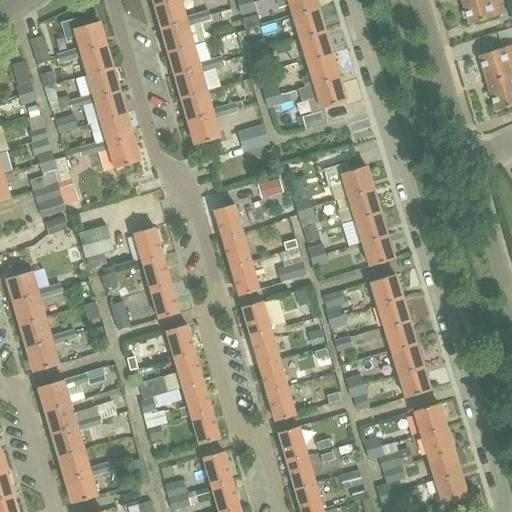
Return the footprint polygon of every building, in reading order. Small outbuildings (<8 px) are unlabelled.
[(180,0),(173,0),(155,6),(161,29),(209,15),(207,10),(185,16),(180,0)] [(314,0),(275,0),(278,8),(289,4),(292,16),(317,8),(314,0)] [(461,0),(469,24),(504,13),(500,0),(461,0)] [(253,3),(239,7),(241,15),(256,11),(253,3)] [(317,8),(292,16),(300,39),(324,31),(317,8)] [(231,9),(220,12),(222,20),(230,18),(233,14),(231,9)] [(258,14),(242,19),(246,29),(261,25),(258,14)] [(209,15),(161,29),(168,52),(193,45),(188,26),(210,19),(209,15)] [(78,47),(55,54),(57,59),(105,45),(98,21),(78,27),(75,18),(61,23),(65,38),(75,35),(78,47)] [(324,31),(300,39),(307,62),(332,54),(324,31)] [(41,37),(29,40),(37,63),(48,60),(41,37)] [(263,39),(249,43),(252,53),(266,49),(263,39)] [(511,44),(478,55),(487,83),(511,75),(509,66),(511,64),(511,44)] [(105,45),(57,59),(58,64),(81,57),(87,75),(112,68),(105,45)] [(193,45),(168,52),(175,75),(223,61),(221,56),(199,63),(193,45)] [(266,49),(252,53),(254,62),(269,58),(266,49)] [(311,75),(301,78),(304,88),(314,85),(339,77),(332,54),(307,62),(311,75)] [(223,61),(175,75),(181,98),(207,91),(201,71),(224,65),(223,61)] [(92,94),(69,101),(70,105),(119,91),(112,68),(87,75),(92,94)] [(51,70),(40,73),(44,88),(55,85),(51,70)] [(267,74),(259,77),(261,85),(270,82),(267,74)] [(511,75),(487,83),(495,111),(511,105),(511,75)] [(304,88),(299,89),(303,101),(317,97),(321,108),(346,101),(339,77),(314,85),(304,88)] [(21,85),(15,86),(18,95),(34,91),(32,83),(30,83),(30,82),(21,85)] [(277,85),(262,90),(265,99),(280,95),(277,85)] [(34,91),(18,95),(21,105),(36,101),(34,91)] [(119,91),(70,105),(72,109),(83,106),(89,125),(100,121),(126,114),(119,91)] [(207,91),(181,98),(188,121),(214,114),(235,108),(234,104),(212,110),(207,91)] [(280,95),(265,99),(267,108),(296,100),(294,91),(280,95)] [(66,96),(56,99),(59,109),(69,106),(66,96)] [(241,102),(234,104),(235,108),(236,112),(243,110),(241,102)] [(38,105),(28,108),(30,117),(41,114),(38,105)] [(214,114),(188,121),(195,145),(220,138),(217,126),(215,118),(236,112),(235,108),(214,114)] [(247,111),(225,116),(228,126),(249,121),(247,111)] [(310,115),(302,118),(304,124),(306,130),(328,123),(324,111),(310,115)] [(30,117),(25,118),(32,141),(47,137),(41,114),(30,117)] [(95,142),(80,147),(81,152),(132,137),(126,114),(100,121),(100,122),(105,139),(95,142)] [(73,115),(55,120),(59,133),(76,127),(73,115)] [(263,125),(238,132),(244,151),(268,144),(263,125)] [(47,137),(32,141),(39,165),(54,161),(54,158),(48,139),(47,137)] [(132,137),(81,152),(82,156),(98,152),(104,171),(114,168),(139,161),(132,137)] [(56,167),(54,168),(58,184),(70,180),(64,159),(57,161),(54,161),(56,167)] [(54,161),(39,165),(43,178),(45,187),(57,184),(58,184),(54,168),(56,167),(54,161)] [(346,162),(323,169),(328,186),(343,182),(348,197),(373,189),(369,177),(366,166),(349,171),(346,162)] [(4,175),(0,176),(0,201),(11,199),(6,184),(15,181),(13,173),(4,175)] [(278,177),(256,183),(260,197),(282,190),(278,177)] [(43,178),(30,182),(32,191),(45,187),(43,178)] [(58,184),(57,184),(61,200),(74,196),(75,196),(71,180),(70,180),(58,184)] [(45,187),(32,191),(37,207),(61,200),(57,184),(45,187)] [(373,189),(348,197),(355,220),(380,212),(373,189)] [(308,199),(294,203),(297,213),(311,208),(308,199)] [(61,200),(37,207),(40,217),(40,219),(65,212),(64,206),(61,200)] [(235,204),(214,210),(222,238),(243,233),(235,204)] [(311,208),(297,213),(299,217),(300,221),(307,218),(314,216),(311,208)] [(380,212),(355,220),(362,243),(387,235),(380,212)] [(307,218),(300,221),(302,228),(314,224),(316,223),(314,216),(307,218)] [(63,217),(45,223),(48,234),(67,228),(63,217)] [(105,224),(78,232),(86,258),(102,253),(113,250),(105,224)] [(314,224),(302,228),(307,242),(318,238),(314,224)] [(154,227),(133,233),(142,262),(162,256),(154,227)] [(243,233),(222,238),(230,267),(251,261),(243,233)] [(387,235),(362,243),(369,267),(394,259),(387,235)] [(295,238),(277,243),(280,252),(297,247),(295,238)] [(321,244),(308,248),(311,257),(324,254),(321,244)] [(324,254),(311,257),(314,267),(327,263),(324,254)] [(162,256),(142,262),(150,290),(170,284),(162,256)] [(251,261),(230,267),(239,296),(259,290),(251,261)] [(289,265),(277,269),(281,282),(305,275),(302,262),(289,265)] [(32,271),(7,278),(14,302),(61,288),(59,283),(37,289),(32,271)] [(112,272),(99,276),(104,289),(117,285),(112,272)] [(395,274),(370,282),(377,305),(402,297),(395,274)] [(170,284),(150,290),(158,319),(179,313),(170,284)] [(61,288),(14,302),(20,325),(46,318),(40,299),(62,293),(61,288)] [(307,291),(296,295),(299,306),(311,302),(307,291)] [(340,291),(323,296),(326,307),(343,303),(340,291)] [(402,297),(377,305),(384,328),(409,320),(402,297)] [(121,301),(109,305),(117,329),(129,325),(121,301)] [(262,301),(241,307),(249,336),(270,329),(262,301)] [(95,302),(84,305),(88,320),(100,317),(95,302)] [(340,306),(326,310),(329,320),(343,316),(340,306)] [(343,316),(329,320),(331,328),(345,324),(343,316)] [(46,318),(20,325),(27,348),(75,334),(73,330),(51,336),(46,318)] [(409,320),(384,328),(391,351),(416,344),(409,320)] [(186,324),(165,330),(173,359),(194,353),(186,324)] [(270,329),(249,336),(258,364),(279,358),(270,329)] [(321,330),(308,333),(311,345),(324,342),(321,330)] [(75,334),(27,348),(34,372),(59,364),(53,344),(76,338),(75,334)] [(349,336),(335,340),(337,349),(351,345),(349,336)] [(416,344),(391,351),(398,375),(423,367),(416,344)] [(325,347),(314,350),(316,358),(328,355),(325,347)] [(194,353),(173,359),(182,387),(202,381),(194,353)] [(134,356),(126,358),(129,371),(137,369),(134,356)] [(279,358),(258,364),(266,392),(287,386),(279,358)] [(129,371),(128,371),(130,379),(146,375),(144,367),(138,368),(137,369),(129,371)] [(423,367),(398,375),(401,384),(405,398),(430,390),(423,367)] [(63,379),(38,387),(45,410),(70,403),(84,399),(80,385),(81,384),(88,382),(89,385),(105,380),(101,368),(63,379)] [(360,374),(345,379),(348,388),(362,384),(360,374)] [(163,377),(139,384),(144,400),(152,397),(168,392),(163,377)] [(202,381),(182,387),(187,407),(190,416),(210,410),(202,381)] [(362,384),(348,388),(351,397),(365,393),(362,384)] [(287,386),(266,392),(275,421),(295,415),(287,386)] [(338,391),(314,398),(317,407),(341,400),(338,391)] [(365,393),(351,397),(355,413),(370,409),(365,393)] [(144,400),(139,401),(143,416),(156,412),(152,397),(144,400)] [(111,401),(96,405),(99,415),(100,418),(115,414),(111,401)] [(70,403),(45,410),(52,433),(76,426),(78,431),(91,427),(88,418),(75,422),(72,412),(70,403)] [(439,403),(413,411),(418,427),(420,434),(446,426),(439,403)] [(156,412),(143,416),(147,428),(159,425),(167,422),(163,410),(156,412)] [(210,410),(190,416),(198,445),(219,439),(210,410)] [(99,415),(88,418),(91,427),(102,424),(100,418),(99,415)] [(159,425),(147,428),(151,441),(163,438),(159,425)] [(76,426),(52,433),(56,446),(59,456),(83,449),(96,445),(91,427),(78,431),(76,426)] [(298,426),(277,432),(286,461),(307,455),(304,446),(298,426)] [(420,434),(412,437),(414,445),(415,448),(424,445),(427,457),(453,449),(446,426),(420,434)] [(368,440),(363,442),(366,451),(381,447),(378,437),(368,440)] [(328,438),(316,442),(318,449),(330,446),(328,438)] [(381,447),(366,451),(368,460),(379,457),(385,455),(382,447),(381,447)] [(83,449),(59,456),(66,479),(114,465),(112,460),(89,467),(83,449)] [(453,449),(427,457),(434,481),(460,472),(453,449)] [(223,451),(201,457),(210,486),(231,479),(223,451)] [(331,451),(320,454),(322,462),(334,458),(331,451)] [(385,455),(379,457),(383,471),(401,466),(397,452),(385,455)] [(307,455),(286,461),(294,489),(315,483),(310,465),(307,456),(307,455)] [(139,459),(127,462),(132,480),(144,477),(139,459)] [(114,465),(66,479),(73,502),(97,495),(91,476),(115,469),(114,465)] [(401,466),(383,471),(387,484),(405,478),(401,466)] [(358,471),(339,476),(343,489),(350,487),(362,484),(358,471)] [(0,497),(12,495),(5,472),(0,472),(0,497)] [(460,472),(434,481),(442,504),(468,496),(460,472)] [(210,487),(195,491),(198,503),(214,498),(217,511),(224,511),(239,508),(231,479),(210,486),(210,487)] [(183,481),(165,486),(169,499),(186,494),(183,481)] [(315,483),(294,489),(300,511),(321,511),(323,511),(315,483)] [(362,484),(350,487),(354,500),(365,497),(362,484)] [(392,486),(378,490),(380,498),(391,495),(394,494),(392,486)] [(186,494),(169,499),(172,510),(189,505),(186,494)] [(16,511),(12,495),(0,497),(0,511),(16,511)] [(391,495),(380,498),(382,506),(383,511),(395,511),(393,502),(391,495)] [(153,511),(150,501),(138,505),(139,511),(153,511)]
